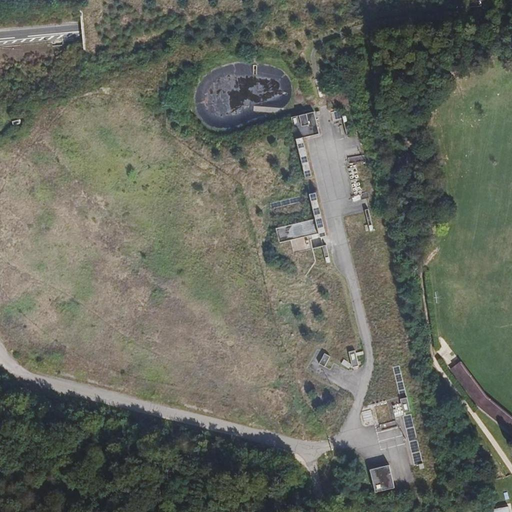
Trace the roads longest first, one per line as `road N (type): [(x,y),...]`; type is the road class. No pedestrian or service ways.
road 1 (motorway): [(188,310),(144,311),(99,296),(59,264),(39,234),(26,157),(38,115),(59,83),(93,54),(142,36),(426,5)]
road 2 (motorway): [(0,59),(16,203),(30,242),(81,298),(144,322),(219,313),(296,259),(326,217),(355,112)]
road 3 (motorway): [(0,204),(23,261),(68,308),(124,334),(240,341),(283,353),(356,404),(415,481)]
road 4 (motorway): [(327,108),(415,481)]
road 5 (motorway): [(429,478),(355,112)]
road 6 (motorway): [(429,478),(376,383),(338,347),(272,314),(188,310)]
road 7 (motorway): [(327,108),(303,161),(299,211),(277,256),(239,291),(188,310)]
road 8 (motorway): [(0,35),(238,13)]
